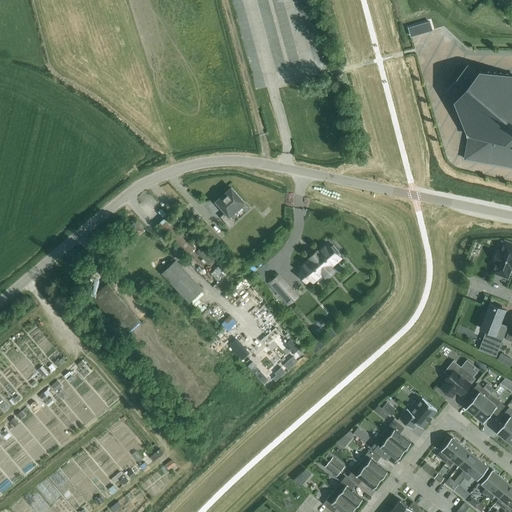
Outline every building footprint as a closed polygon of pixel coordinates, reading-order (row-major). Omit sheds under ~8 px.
[(431,20),(410,26),(413,35),(434,29),(431,20)] [(290,55),(286,58),(289,63),(297,59),(292,49),(288,51),(290,55)] [(459,112),(457,114),(461,117),(459,120),(463,123),(461,126),(466,130),(468,135),(464,158),(511,166),(511,76),(506,72),(504,75),(500,71),(498,73),(494,70),(492,72),(488,69),(485,72),(479,70),(477,73),(467,64),(446,89),(456,97),(455,100),(457,106),(455,108),(459,112)] [(257,68),(251,71),(254,76),(260,73),(257,68)] [(231,187),(216,201),(225,212),(220,216),(229,227),(235,222),(229,216),(245,203),(231,187)] [(157,226),(186,257),(198,246),(168,215),(157,226)] [(215,235),(210,239),(215,244),(219,240),(215,235)] [(511,242),(507,241),(503,251),(500,250),(498,249),(493,261),(496,262),(493,269),(500,272),(499,275),(508,278),(511,268),(511,242)] [(337,253),(339,252),(333,245),(331,247),(328,243),(318,251),(317,250),(309,257),(310,258),(300,267),(303,270),(299,273),(306,282),(310,278),(313,281),(322,273),(325,276),(333,269),(330,266),(340,257),(337,253)] [(197,250),(198,252),(203,258),(201,259),(204,262),(205,261),(207,263),(212,259),(210,256),(202,248),(201,246),(197,250)] [(162,272),(190,302),(203,289),(176,260),(162,272)] [(227,270),(226,272),(215,267),(208,282),(214,284),(215,281),(227,287),(231,280),(234,274),(227,270)] [(235,291),(245,298),(252,288),(242,281),(235,291)] [(125,334),(140,320),(107,283),(92,296),(125,334)] [(296,297),(286,284),(277,291),(288,304),(296,297)] [(499,310),(500,307),(489,303),(480,327),(496,333),(505,312),(499,310)] [(209,313),(213,317),(218,310),(215,306),(209,313)] [(200,320),(221,343),(228,337),(207,314),(200,320)] [(231,344),(234,341),(238,346),(245,340),(237,331),(227,340),(231,344)] [(502,340),(494,337),(488,353),(496,356),(502,340)] [(294,353),(299,349),(290,340),(286,344),(288,346),(287,347),(291,351),(292,351),(294,353)] [(258,365),(244,351),(238,357),(251,371),(258,365)] [(55,364),(61,369),(66,362),(60,358),(55,364)] [(440,386),(439,387),(440,388),(444,390),(447,393),(451,396),(452,397),(453,395),(454,394),(455,394),(456,392),(458,393),(461,395),(462,396),(462,395),(463,393),(465,392),(466,390),(468,388),(469,386),(470,385),(472,383),(471,383),(471,382),(472,382),(473,381),(474,379),(475,378),(473,376),(477,371),(473,368),(473,367),(475,365),(467,359),(461,366),(453,360),(444,371),(448,375),(447,376),(447,377),(446,378),(444,380),(444,381),(443,381),(444,381),(444,382),(442,384),(441,386),(440,386)] [(68,382),(74,376),(70,372),(64,378),(68,382)] [(507,386),(511,380),(505,376),(500,383),(507,386)] [(55,392),(64,390),(62,383),(53,385),(55,392)] [(474,414),(491,394),(477,383),(469,393),(474,397),(466,407),(474,414)] [(63,391),(58,395),(63,402),(68,398),(63,391)] [(41,398),(46,404),(53,398),(48,392),(41,398)] [(505,405),(491,394),(474,414),(483,422),(492,411),(497,415),(505,405)] [(422,428),(436,410),(421,398),(410,412),(406,409),(398,418),(411,429),(416,423),(422,428)] [(387,401),(382,407),(390,414),(395,408),(387,401)] [(505,438),(511,430),(511,409),(508,407),(500,417),(505,421),(497,431),(505,438)] [(90,445),(84,451),(101,471),(108,464),(111,464),(107,453),(110,450),(124,445),(124,443),(133,440),(128,435),(125,427),(132,435),(145,431),(129,414),(125,415),(115,424),(120,429),(116,430),(118,435),(90,445)] [(400,432),(404,428),(393,419),(382,433),(404,450),(411,441),(400,432)] [(396,459),(404,450),(382,433),(371,447),(382,455),(385,450),(396,459)] [(446,462),(461,443),(452,436),(441,449),(446,454),(442,459),(446,462)] [(459,464),(470,451),(461,443),(446,462),(450,465),(454,460),(459,464)] [(151,459),(155,464),(165,456),(157,446),(151,451),(155,455),(151,459)] [(376,461),(380,457),(370,448),(363,457),(368,461),(364,466),(380,479),(387,470),(376,461)] [(464,477),(479,458),(470,451),(459,464),(464,468),(460,473),(464,477)] [(130,456),(144,473),(150,468),(136,452),(130,456)] [(329,453),(325,458),(329,462),(333,457),(329,453)] [(400,466),(405,469),(414,459),(409,455),(400,466)] [(477,479),(488,465),(479,458),(464,477),(468,480),(472,475),(477,479)] [(163,469),(168,474),(177,467),(172,461),(163,469)] [(380,479),(364,466),(359,462),(348,476),(358,484),(362,479),(373,488),(380,479)] [(486,495),(501,476),(492,468),(480,484),(485,488),(482,491),(486,495)] [(429,473),(434,477),(437,472),(433,469),(429,473)] [(434,477),(433,477),(440,482),(444,477),(438,472),(437,472),(434,477)] [(351,489),(355,484),(345,476),(334,490),(355,507),(362,498),(351,489)] [(446,480),(444,482),(453,489),(458,484),(454,480),(449,476),(446,480)] [(499,497),(510,483),(501,476),(486,495),(490,498),(494,493),(499,497)] [(504,509),(511,499),(511,484),(510,483),(499,497),(504,501),(500,506),(504,509)] [(114,487),(102,495),(106,501),(118,493),(114,487)] [(465,488),(460,495),(464,498),(469,492),(465,488)] [(135,490),(127,499),(132,503),(135,499),(140,504),(145,499),(135,490)] [(343,511),(350,511),(355,507),(334,490),(323,503),(333,511),(337,507),(343,511)] [(476,507),(479,503),(470,496),(467,500),(476,507)] [(412,501),(409,506),(400,499),(393,508),(396,511),(420,511),(422,509),(412,501)]
